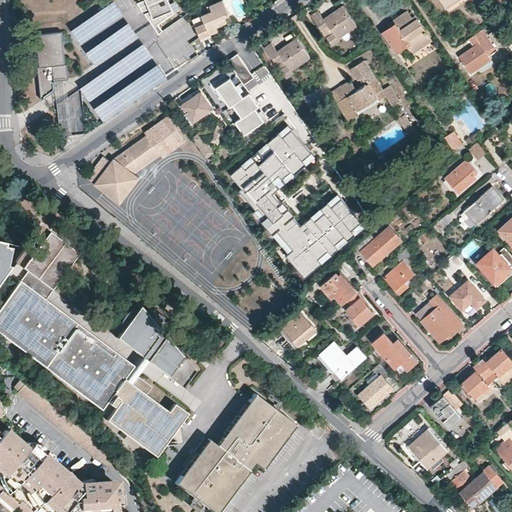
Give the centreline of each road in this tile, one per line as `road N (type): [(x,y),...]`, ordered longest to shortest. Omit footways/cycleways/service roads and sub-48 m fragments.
road 1 (residential): [(36,181),(232,328),(361,444)]
road 2 (residential): [(295,0),(36,181)]
road 3 (residential): [(13,398),(102,472),(118,474),(139,511)]
road 4 (residential): [(36,181),(11,155),(3,124),(0,29)]
